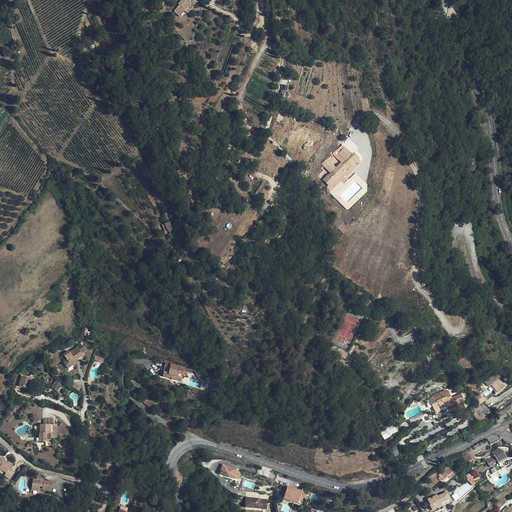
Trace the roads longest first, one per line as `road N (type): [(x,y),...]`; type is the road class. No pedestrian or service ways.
road 1 (secondary): [(183,511),(171,468),(189,445),(346,488),(389,480),(499,428)]
road 2 (secondary): [(511,239),(499,206),(488,120),(444,0)]
